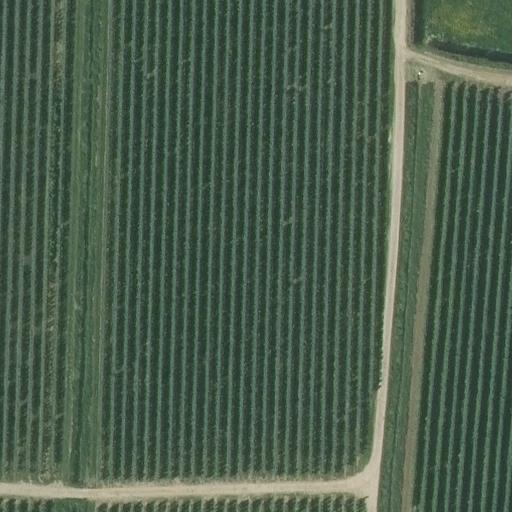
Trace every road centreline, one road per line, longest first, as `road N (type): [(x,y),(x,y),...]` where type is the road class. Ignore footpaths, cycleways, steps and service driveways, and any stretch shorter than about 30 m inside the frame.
road 1 (track): [(401,0),(368,511)]
road 2 (track): [(370,486),(0,488)]
